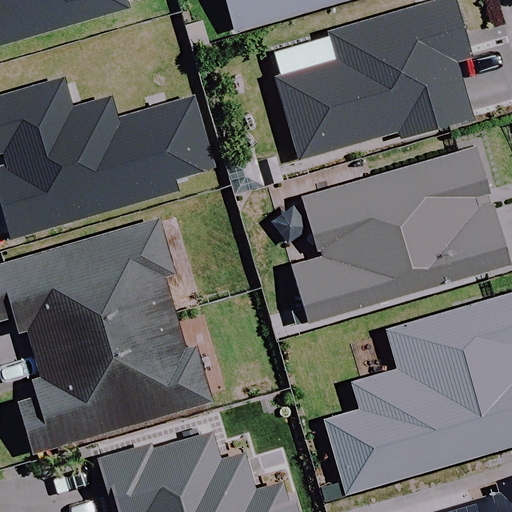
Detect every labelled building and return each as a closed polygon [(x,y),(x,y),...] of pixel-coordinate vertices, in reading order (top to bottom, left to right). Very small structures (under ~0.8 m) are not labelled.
[(0,0),(0,48),(125,12),(121,0),(0,0)] [(222,0),(232,33),(344,0),(222,0)] [(469,58),(452,0),(442,0),(326,34),(334,63),(273,81),(297,161),(396,132),(399,141),(470,120),(453,63),(469,58)] [(58,80),(0,96),(0,154),(1,155),(5,168),(0,169),(0,220),(6,241),(175,192),(171,181),(211,169),(190,100),(114,122),(108,101),(67,113),(58,80)] [(506,265),(473,150),(301,200),(318,259),(290,267),(306,323),(506,265)] [(32,355),(173,314),(162,277),(171,275),(155,222),(0,267),(0,320),(10,318),(15,337),(26,334),(32,355)] [(511,295),(385,332),(397,373),(351,386),(359,413),(323,424),(344,496),(511,447),(511,295)] [(184,353),(173,314),(32,355),(40,381),(29,384),(34,400),(15,406),(30,455),(208,403),(193,350),(184,353)] [(216,464),(208,436),(149,453),(147,448),(96,463),(110,511),(293,511),(291,505),(284,507),(278,487),(254,494),(243,456),(216,464)] [(511,511),(511,485),(498,489),(502,501),(464,511),(511,511)]
